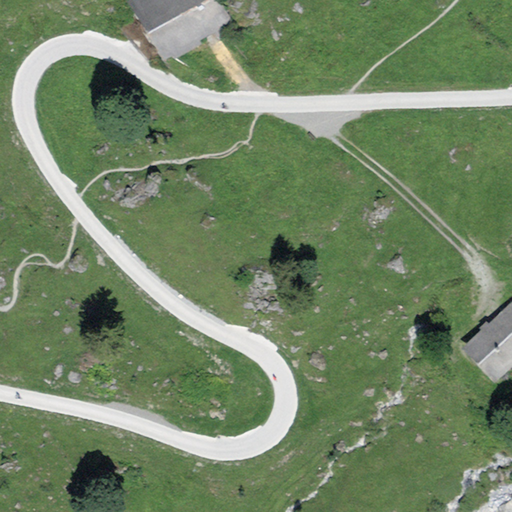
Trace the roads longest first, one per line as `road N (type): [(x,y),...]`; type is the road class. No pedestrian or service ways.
road 1 (unclassified): [(511,96),(230,104),(180,92),(103,44),(47,48),(23,76),(22,111),(74,203),(163,299),(267,355),(285,392),(278,424),(241,450),(208,449),(124,417),(0,392)]
road 2 (track): [(495,288),(470,250),(333,135),(337,102)]
